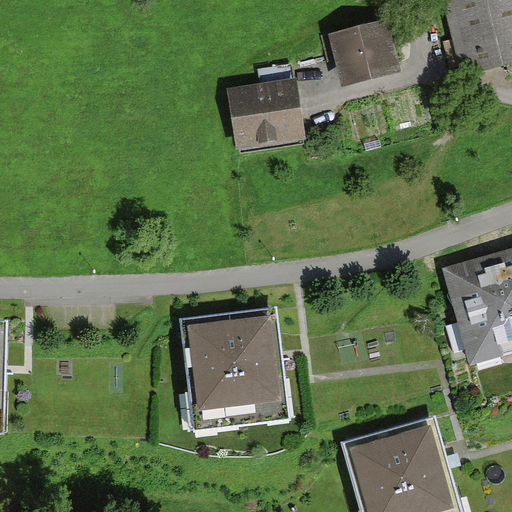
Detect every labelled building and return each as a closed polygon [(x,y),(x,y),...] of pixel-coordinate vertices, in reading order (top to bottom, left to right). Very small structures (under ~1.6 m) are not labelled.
[(511,0),(449,0),(467,68),(511,56),(511,0)] [(385,25),(335,37),(345,79),(395,68),(385,25)] [(291,85),(232,93),(239,143),(298,135),(291,85)] [(511,254),(449,271),(473,358),(511,347),(511,254)] [(266,319),(192,329),(202,406),(276,397),(266,319)] [(427,430),(354,451),(371,511),(426,511),(449,505),(427,430)]
